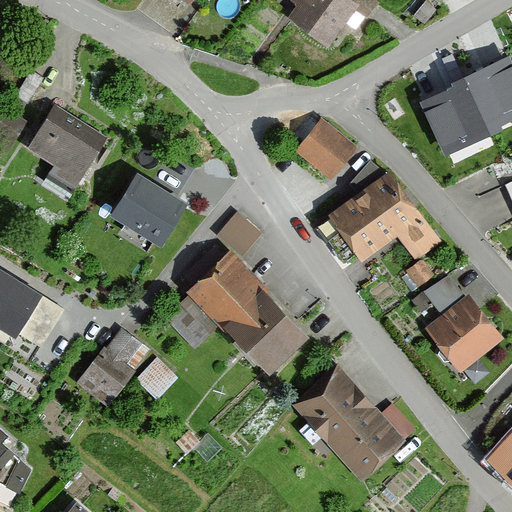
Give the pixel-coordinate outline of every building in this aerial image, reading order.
[(173,0),(185,10),(192,0),(173,0)] [(350,0),(303,0),(288,17),(326,51),(362,10),(350,0)] [(468,53),(489,45),(483,28),(461,36),(468,53)] [(440,69),(461,61),(455,45),(434,53),(440,69)] [(455,87),(421,103),(445,155),(501,128),(499,125),(511,118),(511,62),(510,57),(453,84),(455,87)] [(81,181),(114,128),(59,95),(26,148),(81,181)] [(323,112),(317,120),(349,145),(355,137),(323,112)] [(317,124),(291,160),(331,189),(357,153),(317,124)] [(192,208),(143,179),(119,221),(168,249),(192,208)] [(331,229),(359,269),(394,245),(410,267),(432,251),(425,241),(433,236),(397,183),(331,229)] [(237,213),(218,235),(242,255),(261,233),(237,213)] [(227,248),(183,291),(268,378),(313,335),(227,248)] [(453,264),(428,279),(439,298),(464,284),(453,264)] [(0,271),(0,328),(16,338),(42,297),(0,271)] [(422,331),(456,377),(502,344),(468,298),(422,331)] [(125,328),(79,374),(110,403),(155,357),(125,328)] [(357,485),(363,480),(407,443),(398,434),(409,425),(390,402),(380,411),(339,362),(289,404),(357,485)] [(0,477),(22,449),(15,444),(19,439),(0,423),(0,477)] [(511,484),(511,433),(486,460),(511,484)] [(90,511),(77,500),(66,511),(90,511)]
